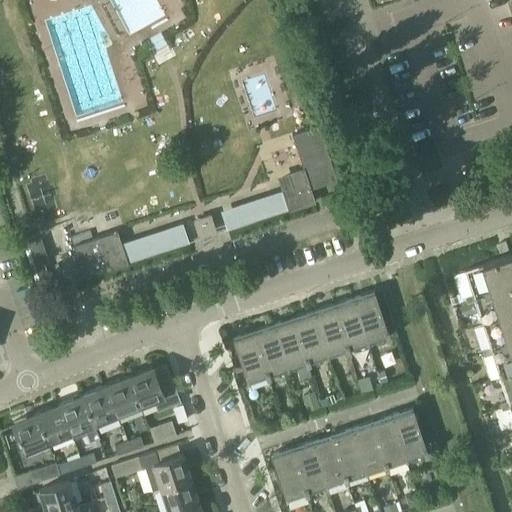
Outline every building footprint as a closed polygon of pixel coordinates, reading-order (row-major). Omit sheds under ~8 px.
[(292,133),(304,168),(304,170),(298,173),(306,197),(313,195),(310,187),(336,178),(318,124),(292,133)] [(304,170),(304,168),(277,177),(281,189),(220,208),(226,227),(227,228),(228,227),(314,199),(313,195),(306,197),(298,173),(304,170)] [(195,219),(200,234),(214,229),(209,215),(195,219)] [(73,243),(84,276),(84,277),(96,273),(100,271),(128,262),(127,261),(189,241),(188,241),(182,221),(120,241),(116,229),(73,243)] [(50,277),(44,261),(48,260),(40,236),(28,240),(35,264),(40,280),(50,277)] [(466,294),(467,298),(511,283),(511,252),(466,267),(474,291),(466,294)] [(476,299),(483,322),(511,312),(511,283),(467,298),(468,301),(476,299)] [(375,289),(354,295),(369,342),(390,335),(375,289)] [(354,295),(334,302),(349,348),(369,342),(354,295)] [(334,302),(314,309),(329,355),(349,348),(334,302)] [(314,309),(294,315),(309,361),(329,355),(314,309)] [(483,347),(484,351),(511,341),(511,312),(483,322),(491,345),(483,347)] [(294,315),(274,322),(289,368),(309,361),(294,315)] [(274,322),(254,329),(269,375),(289,368),(274,322)] [(269,375),(254,329),(233,336),(248,382),(269,375)] [(494,352),(501,375),(511,371),(511,341),(484,351),(486,355),(494,352)] [(152,365),(129,374),(140,403),(153,398),(158,409),(168,405),(152,365)] [(385,370),(379,372),(382,381),(388,379),(385,370)] [(501,401),(502,405),(511,401),(511,371),(501,375),(509,399),(501,401)] [(129,374),(106,383),(117,412),(140,403),(129,374)] [(368,376),(358,379),(362,391),(371,388),(368,376)] [(106,383),(83,393),(101,437),(102,437),(96,421),(117,412),(106,383)] [(305,395),(312,414),(323,410),(317,391),(305,395)] [(83,393),(60,402),(71,431),(86,425),(93,441),(101,437),(83,393)] [(60,402),(37,411),(48,440),(71,431),(60,402)] [(413,406),(392,413),(408,459),(428,452),(413,406)] [(48,440),(37,411),(13,421),(25,450),(48,440)] [(392,413),(373,419),(388,465),(408,459),(392,413)] [(150,425),(154,440),(176,433),(171,418),(150,425)] [(373,419),(352,426),(368,472),(388,465),(373,419)] [(352,426),(332,433),(348,479),(368,472),(352,426)] [(332,433),(312,439),(328,485),(348,479),(332,433)] [(142,436),(128,441),(131,451),(145,446),(142,436)] [(312,439),(292,446),(308,492),(328,485),(312,439)] [(131,451),(128,441),(116,445),(120,454),(131,451)] [(153,489),(160,486),(191,476),(182,452),(174,454),(170,444),(111,463),(115,475),(145,465),(153,489)] [(308,492),(292,446),(271,453),(286,499),(308,492)] [(95,452),(82,457),(85,466),(98,462),(95,452)] [(85,466),(82,457),(59,464),(62,473),(85,466)] [(29,470),(32,481),(60,472),(56,461),(29,470)] [(160,486),(168,510),(198,500),(191,476),(160,486)] [(40,487),(47,511),(48,511),(77,503),(70,478),(40,487)] [(100,481),(104,495),(114,492),(110,478),(100,481)] [(409,495),(413,508),(424,504),(420,491),(409,495)] [(114,492),(104,495),(109,508),(118,505),(114,492)] [(202,511),(198,500),(168,510),(160,511),(202,511)] [(368,511),(365,500),(356,503),(359,511),(368,511)] [(48,511),(92,511),(89,502),(78,505),(77,503),(48,511)] [(386,506),(388,511),(400,511),(401,511),(398,502),(386,506)]
